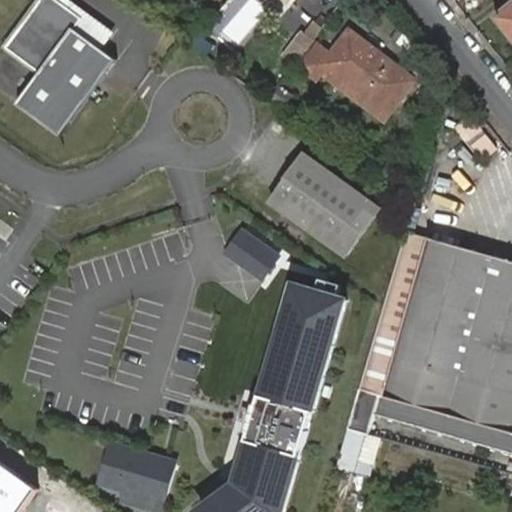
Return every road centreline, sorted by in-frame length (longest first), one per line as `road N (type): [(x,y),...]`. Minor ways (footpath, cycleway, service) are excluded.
road 1 (residential): [(196,153),(219,148),(234,131),(235,108),(222,88),(188,83),(170,97),(164,119),(172,139)]
road 2 (residential): [(0,162),(45,187),(74,188),(105,181),(172,139)]
road 3 (residential): [(511,102),(429,0)]
